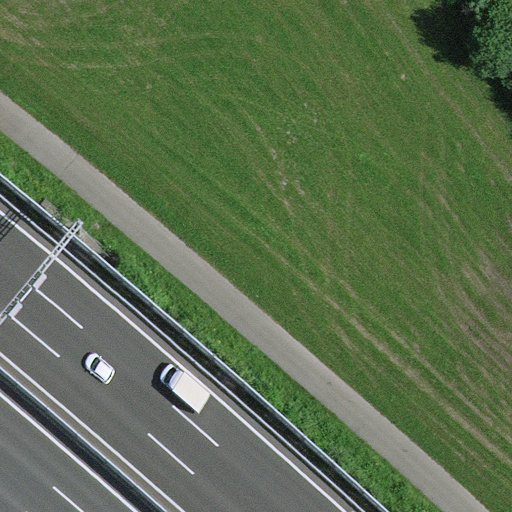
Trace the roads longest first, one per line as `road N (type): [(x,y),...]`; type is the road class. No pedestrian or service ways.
road 1 (track): [(472,511),(0,118)]
road 2 (motorway): [(261,511),(0,287)]
